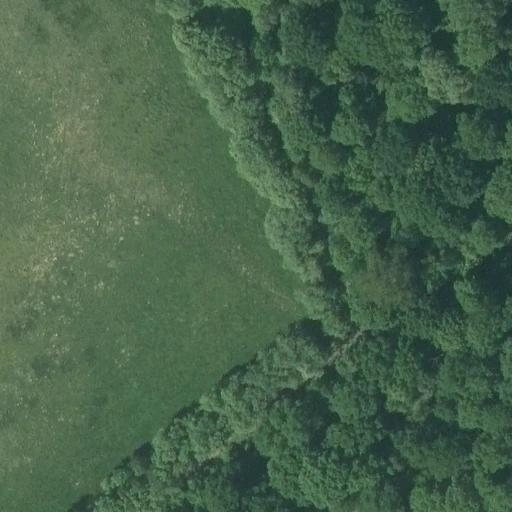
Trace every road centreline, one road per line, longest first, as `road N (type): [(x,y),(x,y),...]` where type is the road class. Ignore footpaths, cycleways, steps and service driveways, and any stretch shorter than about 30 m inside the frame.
road 1 (track): [(511,244),(363,330),(318,208),(263,0)]
road 2 (track): [(363,330),(116,511)]
